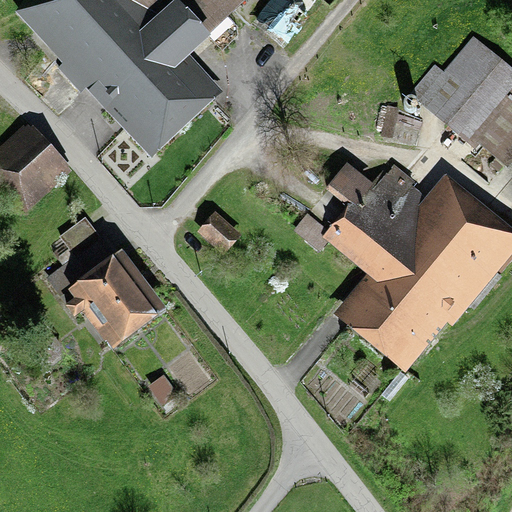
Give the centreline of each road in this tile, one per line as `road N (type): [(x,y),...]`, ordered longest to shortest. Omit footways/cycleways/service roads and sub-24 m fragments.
road 1 (unclassified): [(0,80),(150,238),(318,445)]
road 2 (track): [(150,238),(358,0)]
